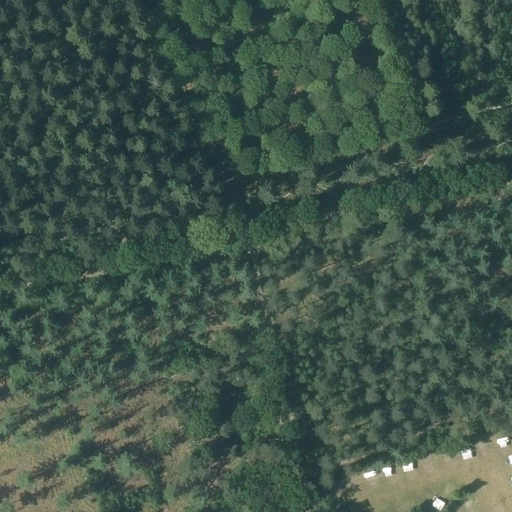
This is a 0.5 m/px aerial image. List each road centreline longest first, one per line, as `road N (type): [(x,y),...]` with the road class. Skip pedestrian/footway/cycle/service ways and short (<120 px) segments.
road 1 (track): [(0,249),(56,238),(192,176),(425,122),(374,0)]
road 2 (track): [(100,0),(44,284),(41,359),(95,511)]
road 3 (track): [(250,236),(312,511)]
road 4 (track): [(250,236),(511,178)]
road 5 (track): [(250,236),(0,288)]
road 6 (track): [(208,0),(218,167),(250,236)]
